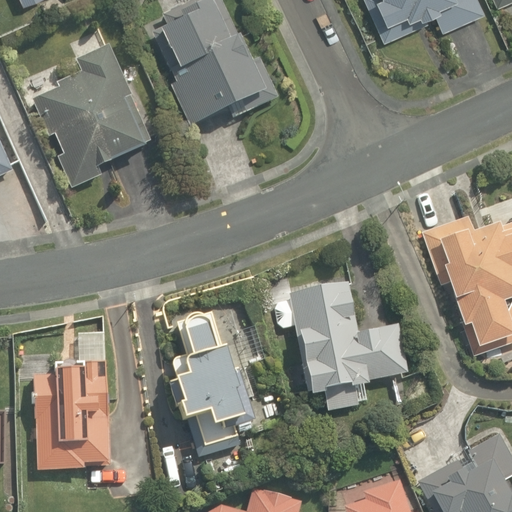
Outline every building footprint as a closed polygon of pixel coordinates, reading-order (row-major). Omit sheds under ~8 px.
[(212,0),(150,26),(155,38),(195,132),(277,98),(255,45),(238,52),(216,0),(212,0)] [(367,0),(363,2),(382,49),(439,26),(444,39),(486,21),(477,0),(367,0)] [(511,0),(488,0),(493,11),(511,4),(511,0)] [(63,95),(37,106),(72,191),(103,178),(101,173),(151,152),(109,49),(53,71),(63,95)] [(467,218),(419,235),(439,291),(448,288),(464,335),(471,333),(478,353),(511,340),(511,221),(473,235),(467,218)] [(348,283),(291,297),(316,403),(372,389),(371,385),(412,375),(400,325),(360,335),(348,283)] [(167,364),(176,388),(191,429),(215,421),(220,436),(257,422),(217,309),(177,323),(189,357),(167,364)] [(56,375),(33,376),(39,473),(112,469),(105,363),(56,366),(56,375)] [(466,458),(419,486),(434,511),(511,511),(511,463),(492,430),(461,449),(466,458)] [(346,511),(415,511),(403,477),(342,500),(346,511)] [(301,511),(304,504),(254,491),(248,511),(239,511),(211,505),(208,511),(301,511)]
